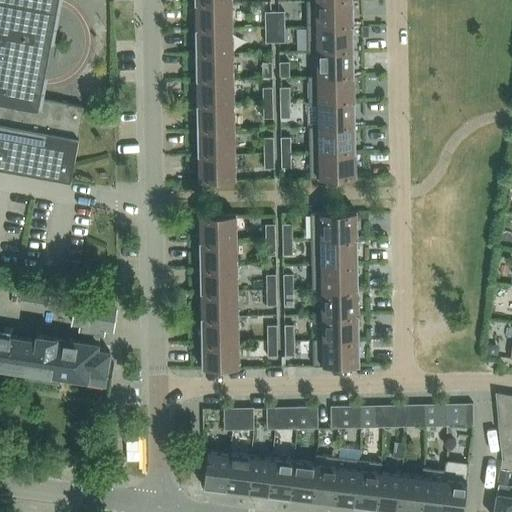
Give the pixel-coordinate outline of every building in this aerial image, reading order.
[(0,0),(0,166),(69,179),(69,181),(70,181),(78,137),(77,137),(83,106),(39,98),(57,0),(0,0)] [(352,0),(306,1),(306,26),(352,25),(352,0)] [(231,2),(194,3),(194,28),(232,28),(231,2)] [(264,27),(274,27),(274,11),(264,11),(264,27)] [(274,11),(274,27),(284,27),(284,11),(274,11)] [(352,25),(306,26),(307,51),(353,50),(352,25)] [(275,42),(274,27),(264,27),(265,43),(275,42)] [(284,27),(274,27),(275,42),(285,42),(284,27)] [(232,28),(194,28),(195,54),(232,53),(232,28)] [(353,50),(307,51),(307,52),(315,52),(316,75),(316,76),(353,76),(353,50)] [(232,53),(195,54),(195,79),(233,78),(232,53)] [(279,77),(289,77),(289,61),(279,62),(279,77)] [(271,62),(261,62),(262,77),(272,77),(271,62)] [(307,76),(308,102),(316,102),(354,101),(353,76),(316,76),(316,75),(307,76)] [(233,78),(195,79),(196,104),(233,103),(233,78)] [(262,87),(262,103),(272,102),(272,87),(262,87)] [(279,102),(289,102),(289,87),(279,87),(279,102)] [(317,126),(308,126),(308,127),(354,126),(354,101),(316,102),(317,126)] [(272,102),(262,103),(263,118),(273,118),(272,102)] [(289,102),(279,102),(280,118),(290,118),(289,102)] [(233,103),(196,104),(196,129),(234,128),(233,103)] [(354,126),(308,127),(309,152),(355,151),(354,126)] [(234,128),(196,129),(197,154),(234,154),(234,128)] [(263,137),(263,153),(273,152),(273,137),(263,137)] [(280,137),(280,153),(290,152),(290,137),(280,137)] [(355,151),(309,152),(309,178),(355,177),(355,151)] [(273,152),(263,153),(263,168),(273,168),(273,152)] [(290,152),(280,153),(281,168),(291,168),(290,152)] [(234,154),(197,154),(197,180),(235,180),(234,154)] [(310,239),(333,238),(356,238),(356,212),(310,213),(310,239)] [(198,215),(198,241),(236,240),(235,214),(198,215)] [(282,239),(286,239),(292,239),(292,223),(282,224),(282,239)] [(264,224),(265,239),(275,239),(274,224),(264,224)] [(356,238),(333,238),(310,239),(311,264),(357,263),(356,238)] [(275,239),(265,239),(265,255),(275,255),(275,239)] [(292,239),(286,239),(282,239),(282,255),(292,255),(292,239)] [(198,241),(199,266),(236,265),(236,240),(198,241)] [(357,263),(311,264),(311,289),(357,288),(357,263)] [(199,266),(199,291),(237,290),(236,265),(199,266)] [(266,290),(276,290),(275,274),(265,274),(266,290)] [(283,289),(293,289),(293,274),(283,274),(283,289)] [(357,288),(311,289),(311,290),(320,290),(320,314),(358,313),(357,288)] [(293,289),(283,289),(283,305),(293,305),(293,289)] [(199,291),(200,316),(237,316),(237,290),(199,291)] [(276,290),(266,290),(266,305),(276,305),(276,290)] [(62,291),(60,300),(75,302),(114,308),(115,300),(93,296),(62,291)] [(116,308),(114,308),(75,302),(71,323),(80,324),(79,330),(83,331),(82,341),(36,334),(35,339),(0,333),(0,366),(87,380),(88,372),(106,375),(109,351),(97,349),(99,333),(103,334),(104,328),(113,329),(116,308)] [(312,339),(313,339),(358,338),(358,313),(320,314),(321,338),(312,339)] [(200,316),(200,342),(238,341),(237,316),(200,316)] [(284,340),(294,340),(294,324),(284,324),(284,340)] [(266,325),(267,340),(277,340),(276,325),(266,325)] [(313,365),(339,365),(359,364),(358,338),(313,339),(312,339),(313,365)] [(277,340),(267,340),(267,356),(277,356),(277,340)] [(294,340),(284,340),(284,356),(294,356),(294,340)] [(201,368),(204,367),(238,367),(238,341),(200,342),(201,368)] [(487,344),(486,355),(497,356),(498,349),(494,345),(487,344)] [(500,468),(511,470),(511,394),(495,392),(501,458),(500,468)] [(424,403),(415,404),(416,426),(425,426),(424,403)] [(446,425),(445,403),(437,403),(437,425),(446,425)] [(464,403),(464,425),(473,425),(473,403),(464,403)] [(382,426),(381,404),(373,405),(373,427),(382,426)] [(403,404),(394,404),(394,426),(403,426),(403,404)] [(339,427),(338,405),(330,405),(330,428),(339,427)] [(360,427),(360,405),(351,405),(352,427),(360,427)] [(266,429),(275,429),(274,406),(266,407),(266,429)] [(287,406),(288,428),(296,428),(296,406),(287,406)] [(317,428),(317,406),(308,406),(309,428),(317,428)] [(232,407),(223,407),(224,430),(232,429),(232,407)] [(244,407),(245,429),(254,429),(253,407),(244,407)] [(394,442),(393,457),(402,458),(404,443),(394,442)] [(225,489),(229,452),(207,449),(206,456),(202,487),(225,490),(225,489)] [(225,489),(246,492),(250,454),(229,452),(225,489)] [(267,494),(268,493),(272,457),(250,454),(246,492),(267,494)] [(293,460),(289,497),(290,497),(310,500),(316,454),(315,454),(314,462),(293,460)] [(332,502),(332,501),(337,456),(316,454),(310,500),(332,502)] [(353,505),(359,459),(337,456),(332,501),(332,502),(353,505)] [(272,457),(268,493),(267,494),(267,495),(289,497),(290,497),(289,497),(293,460),(272,457)] [(375,507),(380,462),(359,459),(353,505),(375,508),(375,507)] [(375,507),(396,510),(401,473),(380,470),(381,462),(380,462),(375,507)] [(413,511),(417,511),(418,511),(424,467),(422,467),(421,475),(401,473),(396,510),(413,511)] [(439,511),(445,470),(424,467),(418,511),(417,511),(439,511)] [(445,470),(439,511),(462,511),(467,472),(445,470)] [(511,511),(511,485),(498,483),(493,511),(511,511)]
